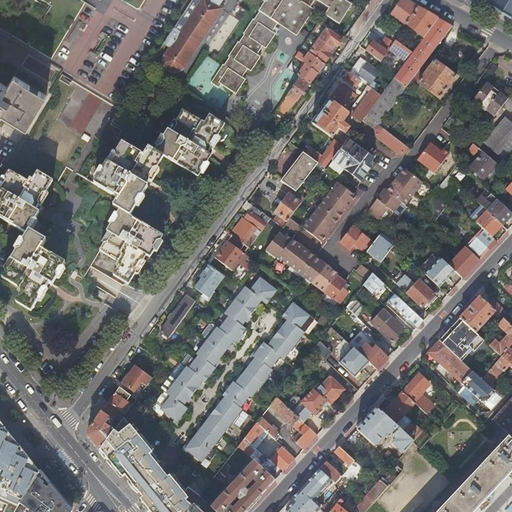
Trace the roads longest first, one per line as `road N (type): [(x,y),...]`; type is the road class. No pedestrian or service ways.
road 1 (residential): [(376,0),(61,434)]
road 2 (residential): [(263,511),(511,245)]
road 3 (residential): [(324,254),(394,160),(410,159),(500,37)]
